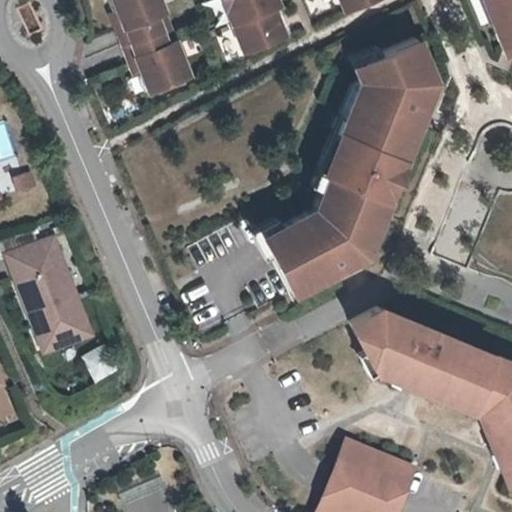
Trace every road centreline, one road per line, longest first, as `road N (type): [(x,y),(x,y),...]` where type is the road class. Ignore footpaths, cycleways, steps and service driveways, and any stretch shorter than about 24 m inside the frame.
road 1 (residential): [(176,388),(44,59)]
road 2 (residential): [(0,498),(176,388)]
road 3 (unclassified): [(176,388),(238,511)]
